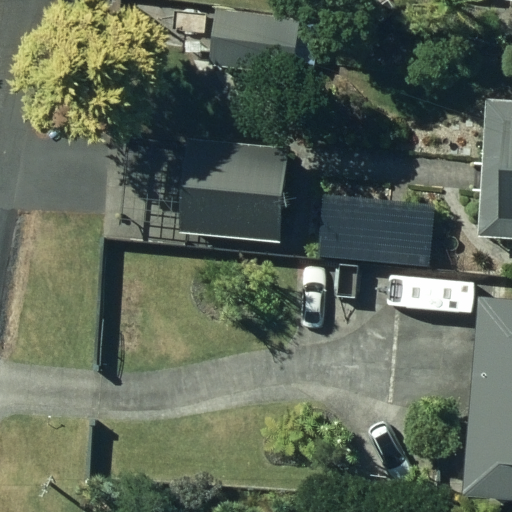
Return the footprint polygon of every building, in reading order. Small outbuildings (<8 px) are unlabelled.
[(205,58),(286,68),(293,10),(211,2),(205,58)] [(472,229),(511,231),(511,89),(478,87),(472,229)] [(174,226),(275,234),(284,140),(181,133),(174,226)] [(161,255),(120,253),(117,336),(155,338),(156,323),(179,324),(180,293),(159,292),(161,255)] [(454,484),(511,488),(511,287),(471,284),(454,484)]
